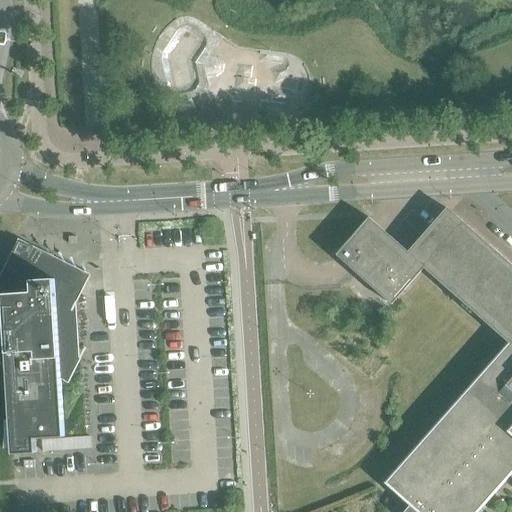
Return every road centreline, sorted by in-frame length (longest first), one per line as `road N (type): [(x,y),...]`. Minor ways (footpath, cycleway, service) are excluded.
road 1 (residential): [(276,323),(281,429),(292,440),(330,440),(352,415),(351,392),(338,371)]
road 2 (tertiary): [(284,194),(475,183)]
road 3 (tertiary): [(472,161),(282,171)]
road 4 (tertiary): [(282,171),(118,183)]
road 5 (tertiary): [(121,204),(284,194)]
road 6 (residential): [(284,194),(289,251),(277,272),(276,323)]
road 7 (tertiary): [(0,199),(121,204)]
